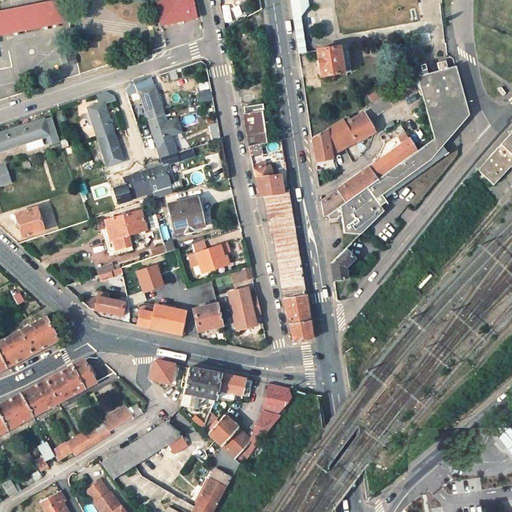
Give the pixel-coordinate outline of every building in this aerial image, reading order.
[(0,35),(69,22),(65,0),(61,0),(0,12),(0,35)] [(154,0),(160,26),(161,26),(196,19),(192,0),(154,0)] [(290,0),(293,18),(300,17),(300,16),(304,12),(301,0),(290,0)] [(224,29),(228,27),(223,4),(219,5),(224,29)] [(293,18),(294,27),(298,55),(305,54),(300,17),(293,18)] [(346,48),(315,52),(319,77),(349,73),(346,48)] [(467,114),(455,67),(447,69),(445,60),(437,62),(439,71),(416,77),(420,90),(422,99),(424,108),(429,125),(433,139),(436,153),(468,117),(467,114)] [(140,91),(149,120),(164,115),(151,77),(134,83),(136,92),(140,91)] [(371,119),(420,90),(416,77),(408,82),(365,108),(371,119)] [(89,108),(98,136),(112,131),(103,103),(115,99),(114,96),(105,92),(95,96),(98,105),(89,108)] [(249,147),(267,144),(263,123),(266,123),(262,104),(243,107),(245,114),(242,115),(249,147)] [(417,110),(422,129),(429,125),(424,108),(417,110)] [(173,143),(164,115),(149,120),(158,148),(173,143)] [(315,163),(333,159),(331,155),(374,132),(362,115),(345,124),(343,120),(311,139),(313,151),(315,163)] [(56,132),(51,116),(0,133),(0,150),(26,142),(40,137),(46,135),(49,144),(59,141),(56,132)] [(429,125),(422,129),(409,138),(404,132),(400,125),(380,137),(384,145),(395,139),(400,147),(320,202),(323,217),(338,206),(433,139),(429,125)] [(511,127),(473,171),(490,186),(509,164),(511,166),(511,127)] [(112,131),(98,136),(107,164),(121,160),(112,131)] [(40,137),(26,142),(28,148),(42,144),(40,137)] [(436,153),(433,139),(338,206),(342,232),(344,232),(358,234),(387,206),(379,197),(428,162),(436,153)] [(175,150),(173,143),(158,148),(160,155),(175,150)] [(176,152),(179,161),(192,157),(190,148),(176,152)] [(162,158),(164,164),(166,164),(177,160),(175,154),(162,158)] [(123,166),(121,160),(107,164),(109,171),(123,166)] [(166,164),(164,164),(143,171),(148,186),(170,179),(166,164)] [(5,167),(0,168),(0,186),(10,183),(5,167)] [(264,197),(282,194),(279,176),(277,177),(271,177),(270,172),(270,168),(266,168),(253,169),(260,197),(264,197)] [(148,186),(143,171),(121,178),(123,185),(113,189),(117,201),(127,198),(126,193),(148,186)] [(273,232),(283,300),(304,296),(287,193),(282,194),(264,197),(269,233),(273,232)] [(173,234),(200,228),(198,219),(199,218),(197,207),(200,206),(198,197),(166,205),(173,234)] [(21,237),(43,230),(36,209),(14,216),(21,237)] [(128,235),(145,229),(139,209),(103,220),(108,239),(105,240),(108,250),(130,243),(128,235)] [(157,227),(153,215),(147,217),(150,229),(157,227)] [(158,222),(161,235),(167,234),(164,221),(158,222)] [(327,247),(330,263),(343,250),(350,243),(349,242),(358,234),(344,232),(327,247)] [(170,241),(149,247),(151,255),(173,250),(170,241)] [(226,244),(188,256),(191,267),(199,264),(201,273),(228,264),(225,257),(223,258),(222,254),(228,252),(226,244)] [(353,260),(343,250),(330,263),(332,280),(346,279),(344,269),(353,260)] [(112,263),(96,268),(98,274),(110,270),(114,269),(112,263)] [(138,293),(161,285),(153,263),(130,271),(138,293)] [(251,278),(249,267),(238,271),(234,272),(237,282),(251,278)] [(110,270),(98,274),(100,280),(112,276),(110,270)] [(227,293),(231,312),(258,305),(256,299),(249,301),(246,288),(227,293)] [(128,295),(130,304),(143,301),(141,292),(128,295)] [(81,301),(88,308),(120,316),(123,303),(96,296),(81,301)] [(311,339),(309,322),(305,296),(304,296),(283,300),(293,342),(311,339)] [(136,308),(133,328),(178,335),(183,309),(147,303),(146,310),(136,308)] [(198,332),(222,325),(220,319),(217,304),(192,311),(198,332)] [(231,312),(235,331),(255,326),(252,314),(259,312),(258,305),(231,312)] [(31,353),(37,350),(57,340),(45,319),(19,333),(31,353)] [(19,333),(0,342),(0,357),(5,367),(31,353),(19,333)] [(83,359),(54,375),(44,380),(57,403),(96,382),(83,359)] [(150,377),(154,381),(169,383),(173,365),(154,362),(150,377)] [(217,390),(220,375),(188,368),(183,393),(191,395),(188,407),(196,409),(199,397),(215,400),(217,390)] [(220,375),(217,390),(248,396),(252,381),(220,375)] [(32,416),(57,403),(44,380),(19,393),(32,416)] [(268,384),(261,412),(278,414),(293,397),(288,388),(268,384)] [(19,393),(0,403),(0,416),(7,430),(32,416),(19,393)] [(256,444),(281,415),(294,400),(293,397),(278,414),(261,412),(250,438),(256,444)] [(132,417),(133,419),(142,413),(139,408),(130,414),(125,405),(101,420),(106,429),(108,432),(132,417)] [(200,427),(204,431),(218,417),(209,411),(203,423),(200,427)] [(204,431),(221,447),(238,462),(244,467),(284,418),(281,415),(256,444),(250,438),(222,412),(218,417),(204,431)] [(99,462),(111,478),(179,436),(175,427),(178,425),(172,415),(165,421),(99,462)] [(203,423),(194,416),(191,419),(200,427),(203,423)] [(497,438),(511,457),(511,456),(511,430),(510,428),(497,438)] [(100,439),(109,434),(108,432),(106,429),(98,434),(100,439)] [(82,432),(76,436),(84,449),(100,439),(98,434),(87,441),(82,432)] [(68,459),(84,449),(76,436),(67,442),(71,450),(65,454),(68,459)] [(54,457),(46,442),(37,447),(45,462),(54,457)] [(206,511),(238,462),(221,447),(211,465),(215,468),(190,511),(178,511),(167,507),(164,511),(206,511)] [(52,462),(46,465),(49,470),(55,467),(52,462)] [(28,483),(40,476),(37,472),(25,478),(28,483)] [(123,511),(109,491),(107,492),(98,479),(86,488),(95,501),(93,503),(99,511),(123,511)] [(8,496),(20,489),(17,483),(5,491),(8,496)] [(64,511),(59,502),(64,499),(59,491),(39,502),(44,511),(64,511)]
